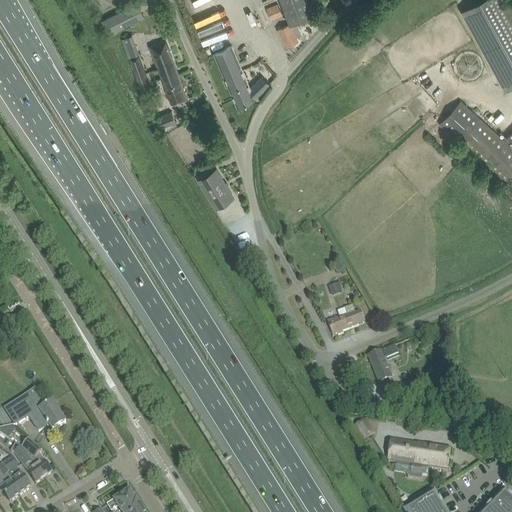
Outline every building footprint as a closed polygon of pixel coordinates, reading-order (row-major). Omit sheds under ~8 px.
[(280,0),(289,23),(290,24),(313,15),(307,0),(280,0)] [(505,91),(511,87),(511,14),(504,0),(481,0),(461,11),(505,91)] [(137,3),(101,20),(109,35),(144,18),(137,3)] [(277,3),(266,8),(271,20),(282,15),(277,3)] [(289,23),(277,28),(282,38),(286,47),(298,41),(296,37),(294,32),(290,25),(290,24),(289,23)] [(132,36),(121,40),(123,45),(124,49),(128,59),(129,59),(139,85),(149,82),(146,74),(143,66),(140,58),(139,54),(132,36)] [(177,70),(166,40),(150,47),(161,77),(177,70)] [(255,98),(269,84),(270,84),(263,76),(250,88),(232,46),(214,53),(237,106),(255,99),(255,98)] [(171,104),(188,98),(177,70),(161,77),(171,104)] [(152,91),(149,82),(139,85),(142,95),(152,91)] [(511,174),(511,148),(461,101),(440,124),(504,183),(511,174)] [(160,129),(163,128),(176,123),(171,111),(158,116),(155,109),(151,111),(154,118),(156,118),(160,129)] [(173,131),(177,137),(188,130),(184,124),(173,131)] [(216,169),(198,180),(216,209),(234,198),(216,169)] [(338,275),(346,270),(343,264),(334,270),(338,275)] [(328,287),(332,296),(342,293),(339,283),(328,287)] [(333,335),(359,325),(364,323),(359,310),(354,312),(351,305),(344,308),(337,311),(340,317),(328,322),(333,335)] [(395,345),(392,347),(369,356),(380,383),(391,378),(384,359),(386,358),(387,359),(399,354),(395,345)] [(412,380),(412,385),(396,385),(396,395),(420,395),(420,380),(412,380)] [(33,399),(13,412),(15,417),(17,420),(20,423),(20,424),(29,417),(39,432),(49,426),(53,432),(54,433),(61,429),(60,427),(66,423),(52,402),(45,407),(35,390),(30,394),(29,394),(33,399)] [(360,435),(371,429),(365,421),(355,427),(360,435)] [(8,438),(16,429),(9,423),(1,431),(8,438)] [(44,461),(39,454),(43,450),(29,439),(22,447),(23,448),(44,478),(52,473),(44,461)] [(420,465),(447,469),(450,449),(417,444),(417,445),(391,441),(388,460),(389,460),(414,464),(414,466),(412,466),(411,473),(421,475),(422,467),(420,467),(420,465)] [(27,473),(30,476),(36,484),(44,478),(23,448),(22,447),(16,444),(11,451),(14,453),(27,473)] [(6,462),(2,465),(8,474),(13,478),(14,477),(14,479),(19,485),(14,488),(20,496),(31,488),(21,472),(20,473),(17,468),(11,459),(6,462)] [(0,466),(0,471),(4,477),(0,479),(0,487),(10,503),(20,496),(14,488),(19,485),(14,479),(14,477),(13,478),(8,474),(2,465),(0,466)] [(447,511),(434,491),(403,511),(511,511),(511,497),(504,490),(482,511),(447,511)] [(138,511),(142,510),(140,508),(141,506),(139,503),(137,503),(136,501),(135,501),(129,491),(115,501),(108,505),(112,511),(119,508),(121,511),(138,511)]
